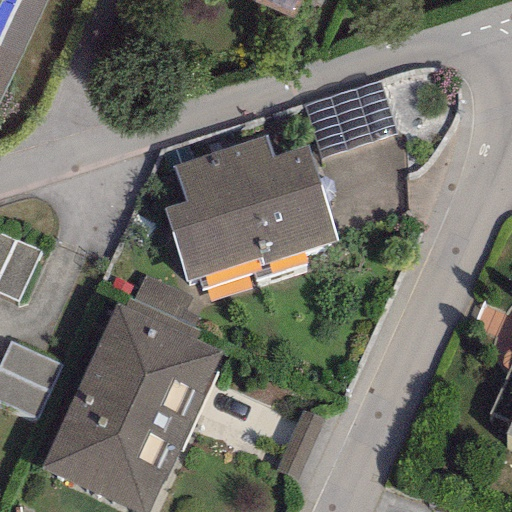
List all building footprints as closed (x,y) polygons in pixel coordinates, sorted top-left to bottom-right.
[(0,0),(0,94),(43,0),(0,0)] [(251,0),(288,18),(297,0),(251,0)] [(380,81),(302,106),(318,158),(396,134),(380,81)] [(265,137),(171,166),(182,202),(161,209),(184,282),(259,259),(261,266),(336,243),(307,148),(271,159),(265,137)] [(0,295),(16,303),(38,252),(0,235),(0,295)] [(188,299),(142,277),(130,299),(189,329),(195,317),(183,310),(188,299)] [(125,299),(120,310),(192,342),(197,331),(189,329),(130,299),(125,299)] [(120,310),(114,306),(38,469),(131,511),(146,511),(219,355),(192,342),(120,310)] [(59,368),(7,345),(0,359),(0,403),(36,419),(59,368)] [(511,359),(487,414),(509,424),(504,435),(511,439),(511,359)]
